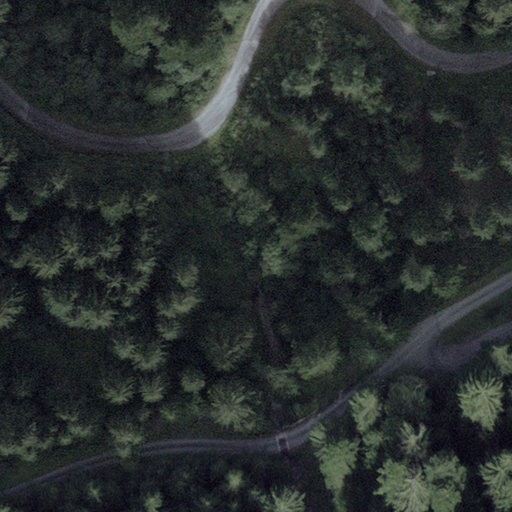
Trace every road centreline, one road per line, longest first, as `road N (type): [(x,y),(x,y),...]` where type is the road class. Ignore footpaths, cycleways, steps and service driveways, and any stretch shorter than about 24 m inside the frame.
road 1 (track): [(0,498),(145,449),(283,444),(402,356)]
road 2 (track): [(0,364),(126,357),(277,394),(402,356)]
road 3 (track): [(280,0),(257,19),(210,128),(156,145),(84,141),(43,125),(0,91)]
road 4 (track): [(511,54),(472,72),(436,60),(393,16),(364,0)]
road 5 (track): [(402,356),(511,273)]
